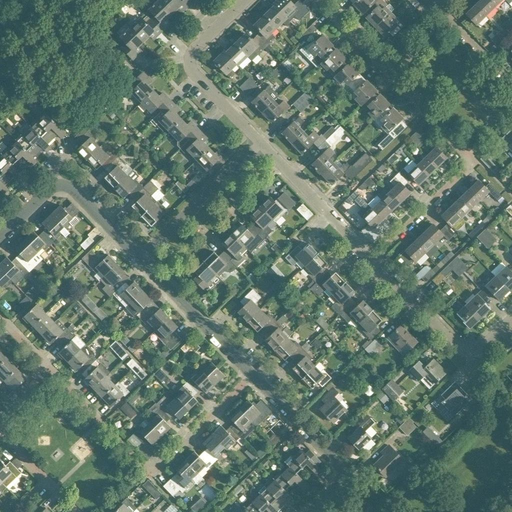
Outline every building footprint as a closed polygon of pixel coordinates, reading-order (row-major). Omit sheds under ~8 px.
[(155,16),(151,20),(162,31),(166,27),(162,23),(172,14),(159,0),(149,10),(155,16)] [(159,0),(172,14),(182,4),(186,8),(190,4),(186,0),(159,0)] [(290,12),(295,16),(299,21),(309,11),(302,3),(297,9),(288,0),(277,0),(273,5),(274,6),(285,17),(290,12)] [(374,2),(374,3),(376,0),(354,0),(356,2),(353,4),(363,14),(365,11),(374,2)] [(487,0),(480,0),(475,5),(486,16),(495,7),(487,0)] [(366,18),(376,27),(390,13),(384,7),(381,10),(374,3),(374,2),(365,11),(369,15),(366,18)] [(476,25),(486,16),(475,5),(466,14),(476,25)] [(274,6),(264,16),(276,28),(282,23),(286,27),(291,23),(285,17),(274,6)] [(395,19),(390,13),(376,27),(385,37),(389,33),(393,36),(400,29),(392,22),(395,19)] [(263,34),(258,38),(267,46),(275,38),(271,33),(276,28),(264,16),(254,25),(263,34)] [(141,18),(131,28),(143,41),(153,32),(157,36),(162,31),(151,20),(147,24),(141,18)] [(306,39),(316,29),(312,25),(302,35),(306,39)] [(134,51),(143,41),(131,28),(125,33),(123,34),(123,35),(120,38),(126,44),(122,48),(133,59),(137,55),(134,51)] [(497,28),(492,33),(495,36),(491,40),(495,44),(504,35),(497,28)] [(252,60),(257,55),(267,46),(258,38),(254,42),(246,34),(236,43),(248,56),(252,60)] [(317,68),(322,64),(325,61),(334,53),(333,52),(330,48),(332,46),(323,36),(317,41),(315,40),(305,47),(313,55),(309,60),(317,68)] [(238,66),(248,56),(236,43),(226,53),(236,64),(238,66)] [(416,52),(408,43),(400,50),(408,60),(416,52)] [(336,50),(333,52),(334,53),(325,61),(322,64),(335,77),(338,74),(338,75),(347,66),(346,66),(343,62),(346,60),(336,50)] [(231,69),(236,64),(226,53),(224,52),(214,62),(231,79),(235,74),(231,69)] [(338,75),(338,74),(335,77),(341,83),(344,80),(351,88),(360,79),(356,76),(359,73),(349,63),(346,66),(347,66),(338,75)] [(267,78),(271,82),(280,73),(276,68),(267,78)] [(132,93),(141,102),(153,91),(147,85),(151,81),(143,73),(134,82),(134,81),(121,93),(124,96),(129,96),(132,93)] [(244,92),(253,82),(249,78),(239,87),(244,92)] [(362,105),(365,102),(373,93),(373,94),(376,91),(366,81),(364,84),(360,79),(351,88),(359,96),(356,99),(362,105)] [(253,82),(244,92),(247,96),(257,86),(253,82)] [(269,86),(252,102),(255,105),(254,106),(256,108),(257,107),(262,112),(273,101),(279,96),(269,86)] [(158,106),(162,111),(171,102),(163,93),(159,97),(153,91),(141,102),(151,113),(158,106)] [(310,96),(307,93),(306,92),(293,105),(297,108),(310,96)] [(365,102),(372,110),(369,113),(375,119),(378,116),(378,115),(386,107),(387,107),(389,105),(379,95),(377,97),(373,94),(373,93),(365,102)] [(314,100),(310,96),(297,108),(301,113),(314,100)] [(17,99),(11,105),(14,109),(20,103),(17,99)] [(278,107),(273,101),(262,112),(271,122),(274,120),(274,121),(276,119),(275,119),(289,106),(284,101),(278,107)] [(160,121),(169,131),(181,120),(175,114),(179,110),(171,102),(162,111),(150,122),(155,126),(160,121)] [(388,133),(402,119),(393,109),(390,111),(387,107),(386,107),(378,115),(378,116),(375,119),(374,120),(383,130),(384,129),(388,133)] [(66,134),(44,111),(44,112),(46,114),(31,128),(41,138),(41,137),(48,144),(58,135),(61,139),(66,134)] [(287,138),(292,144),(303,132),(299,127),(304,122),(299,117),(282,133),(285,137),(284,137),(286,139),(287,138)] [(187,126),(181,120),(169,131),(177,139),(176,148),(178,150),(190,139),(199,131),(191,122),(187,126)] [(327,139),(336,131),(332,126),(323,135),(327,139)] [(96,139),(85,127),(74,137),(78,141),(80,140),(83,144),(77,150),(87,160),(100,148),(94,142),(96,139)] [(336,131),(327,139),(332,144),(344,131),(340,127),(336,131)] [(52,148),(48,144),(41,137),(41,138),(31,128),(17,141),(27,151),(37,142),(47,153),(52,148)] [(409,138),(417,146),(422,141),(419,138),(423,134),(419,130),(409,138)] [(207,139),(199,131),(190,139),(194,144),(187,150),(197,160),(209,148),(203,142),(207,139)] [(308,137),(303,132),(292,144),(301,153),(304,151),(304,152),(306,150),(305,150),(319,137),(314,132),(308,137)] [(378,145),(382,150),(394,139),(389,134),(378,145)] [(500,140),(511,151),(511,141),(505,135),(500,140)] [(37,162),(27,151),(17,141),(9,149),(7,147),(1,153),(3,155),(22,176),(23,176),(21,173),(28,166),(27,165),(29,163),(32,166),(37,162)] [(400,147),(404,151),(409,146),(405,142),(400,147)] [(399,156),(404,151),(400,147),(395,152),(399,156)] [(436,147),(426,156),(437,167),(447,158),(436,147)] [(103,164),(107,168),(116,160),(108,151),(105,153),(100,148),(87,160),(97,170),(103,164)] [(211,174),(217,168),(227,159),(218,151),(215,155),(209,148),(197,160),(211,174)] [(330,148),(312,165),(315,168),(314,168),(316,170),(317,169),(322,175),(334,163),(329,158),(334,153),(330,148)] [(348,168),(344,163),(339,168),(334,163),(322,175),(331,185),(334,182),(334,183),(336,182),(335,181),(344,173),(351,180),(372,160),(365,153),(352,166),(351,165),(348,168)] [(18,180),(22,176),(3,155),(0,157),(0,180),(5,186),(13,179),(11,178),(13,176),(18,180)] [(499,169),(485,155),(480,159),(494,174),(499,169)] [(437,167),(426,156),(417,165),(428,176),(437,167)] [(116,160),(107,168),(111,172),(104,178),(114,188),(127,176),(121,170),(123,167),(116,160)] [(386,169),(382,164),(377,169),(381,173),(386,169)] [(409,173),(404,168),(399,172),(408,182),(412,178),(419,185),(428,176),(417,165),(409,173)] [(503,173),(499,169),(494,174),(498,178),(503,173)] [(394,187),(390,191),(401,202),(410,193),(403,186),(408,182),(399,172),(389,182),(394,187)] [(198,175),(187,185),(192,191),(203,180),(198,175)] [(130,192),(134,196),(143,188),(135,180),(133,182),(127,176),(114,188),(124,198),(130,192)] [(375,184),(369,177),(364,182),(368,186),(370,188),(375,184)] [(493,197),(498,192),(489,183),(485,187),(476,178),(471,183),(473,185),(469,189),(479,201),(488,192),(493,197)] [(0,190),(4,194),(8,190),(5,186),(0,180),(0,190)] [(184,193),(188,189),(180,180),(175,184),(184,193)] [(151,181),(143,188),(134,196),(138,200),(132,206),(142,217),(154,205),(148,198),(158,188),(151,181)] [(368,186),(364,182),(359,187),(362,191),(368,186)] [(469,189),(460,198),(471,209),(479,201),(469,189)] [(350,204),(360,196),(355,191),(346,200),(350,204)] [(381,200),(392,211),(401,202),(390,191),(381,200)] [(270,197),(260,207),(275,222),(288,210),(289,210),(295,204),(284,192),(275,201),(270,197)] [(493,197),(497,201),(502,197),(498,192),(493,197)] [(460,198),(450,207),(461,218),(465,223),(469,218),(465,214),(471,209),(460,198)] [(383,220),(392,211),(381,200),(372,209),(383,220)] [(154,205),(142,217),(151,226),(167,212),(157,202),(154,205)] [(60,206),(51,215),(64,227),(69,222),(73,226),(78,220),(75,217),(78,214),(74,210),(77,208),(72,203),(65,210),(60,206)] [(298,210),(309,220),(315,213),(304,203),(298,210)] [(383,220),(372,209),(366,203),(362,207),(368,213),(363,218),(374,229),(383,220)] [(275,222),(260,207),(250,217),(256,223),(252,226),(261,235),(264,239),(273,231),(267,225),(273,220),(275,222)] [(448,223),(444,227),(453,236),(457,232),(452,227),(461,218),(450,207),(441,216),(448,223)] [(491,213),(495,216),(501,210),(498,207),(491,213)] [(51,215),(42,224),(47,228),(43,232),(53,242),(56,246),(60,242),(57,238),(60,235),(58,233),(64,227),(51,215)] [(473,231),(476,234),(486,225),(483,221),(479,225),(473,231)] [(242,224),(232,234),(245,247),(247,249),(250,252),(264,239),(261,235),(252,226),(248,231),(242,224)] [(432,224),(423,233),(434,244),(443,236),(448,241),(453,236),(444,227),(439,231),(432,224)] [(482,233),(493,244),(498,240),(486,228),(482,233)] [(34,231),(25,240),(37,253),(42,248),(44,251),(53,242),(43,232),(42,232),(44,234),(40,238),(34,231)] [(423,233),(415,241),(425,253),(434,244),(423,233)] [(488,249),(493,244),(482,233),(477,237),(488,249)] [(247,249),(245,247),(232,234),(222,244),(228,250),(224,254),(226,256),(238,267),(246,259),(242,254),(247,249)] [(85,249),(94,241),(90,237),(81,245),(85,249)] [(25,240),(15,249),(21,256),(17,259),(26,268),(34,261),(31,259),(37,253),(25,240)] [(416,262),(425,253),(415,241),(405,250),(404,249),(398,255),(409,266),(415,261),(416,262)] [(298,246),(285,258),(293,266),(300,259),(306,265),(318,254),(308,244),(302,250),(298,246)] [(100,272),(105,277),(118,265),(108,255),(102,261),(91,250),(82,259),(97,274),(100,272)] [(214,252),(204,261),(217,274),(219,276),(224,271),(227,272),(231,272),(233,271),(238,267),(226,256),(224,254),(220,258),(214,252)] [(446,257),(449,260),(454,255),(451,252),(446,257)] [(303,268),(317,283),(325,274),(327,272),(326,272),(323,268),(327,264),(318,254),(306,265),(303,268)] [(457,256),(452,261),(463,272),(468,268),(457,256)] [(7,257),(0,263),(0,268),(12,281),(16,284),(21,279),(18,276),(26,268),(17,259),(13,264),(7,257)] [(219,276),(217,274),(204,261),(194,271),(198,276),(194,280),(195,282),(191,286),(201,297),(206,292),(204,290),(219,276)] [(452,261),(442,271),(446,275),(452,270),(459,277),(463,272),(452,261)] [(126,274),(118,265),(105,277),(100,281),(105,286),(102,289),(110,297),(115,293),(124,284),(120,280),(126,274)] [(423,276),(421,278),(426,282),(440,269),(436,265),(432,270),(431,269),(427,273),(423,268),(419,272),(423,276)] [(511,273),(505,267),(495,276),(509,291),(511,287),(511,273)] [(0,293),(7,287),(12,281),(0,268),(0,293)] [(266,270),(262,275),(266,279),(270,275),(266,270)] [(442,271),(432,280),(436,285),(446,275),(442,271)] [(327,288),(333,294),(345,282),(335,272),(329,278),(325,274),(317,283),(310,289),(314,293),(315,293),(318,296),(327,288)] [(254,273),(249,278),(252,282),(258,277),(254,273)] [(509,291),(495,276),(485,286),(499,300),(509,291)] [(125,298),(130,304),(143,291),(134,282),(128,288),(124,284),(115,293),(122,301),(125,298)] [(344,311),(353,303),(348,298),(355,292),(345,282),(333,294),(339,300),(331,307),(340,315),(344,311)] [(36,285),(26,294),(31,300),(41,291),(36,285)] [(57,292),(62,297),(68,292),(62,286),(57,292)] [(253,289),(240,302),(244,306),(238,312),(248,322),(261,310),(254,304),(261,298),(253,289)] [(133,311),(141,320),(150,311),(146,306),(152,300),(143,291),(130,304),(135,309),(133,311)] [(67,302),(73,297),(68,292),(62,297),(67,302)] [(490,309),(476,295),(467,304),(481,318),(490,309)] [(360,322),(360,323),(373,311),(363,300),(356,306),(353,303),(344,311),(340,315),(347,323),(350,320),(356,326),(360,322)] [(37,304),(24,316),(33,326),(46,313),(37,304)] [(470,328),(481,318),(467,304),(456,314),(470,328)] [(151,325),(156,330),(169,318),(160,309),(153,315),(150,311),(141,320),(148,327),(151,325)] [(263,326),(268,331),(277,322),(269,313),(266,316),(261,310),(248,322),(257,332),(263,326)] [(382,321),(373,311),(360,323),(366,328),(363,331),(371,339),(380,331),(376,327),(382,321)] [(46,313),(33,326),(42,335),(54,323),(46,313)] [(178,327),(169,318),(156,330),(153,333),(159,338),(170,350),(181,339),(177,335),(175,337),(171,333),(178,327)] [(277,322),(268,331),(271,334),(265,340),(275,350),(288,338),(292,333),(286,327),(284,329),(277,322)] [(54,323),(42,335),(51,344),(55,340),(59,345),(71,333),(67,329),(63,332),(54,323)] [(404,355),(417,342),(401,326),(388,338),(404,355)] [(71,333),(59,345),(62,349),(59,352),(68,362),(80,349),(86,344),(77,336),(76,337),(71,333)] [(191,338),(181,348),(190,358),(200,348),(191,338)] [(293,344),(288,338),(275,350),(284,360),(291,354),(295,359),(309,345),(306,342),(301,347),(296,341),(293,344)] [(316,338),(312,342),(317,347),(321,344),(316,338)] [(382,345),(376,338),(370,344),(365,349),(371,355),(382,345)] [(367,340),(361,346),(365,349),(370,344),(368,342),(367,340)] [(116,341),(110,346),(114,350),(119,345),(116,341)] [(80,349),(68,362),(77,371),(80,367),(84,371),(97,359),(93,356),(95,354),(86,344),(80,349)] [(133,344),(129,349),(132,353),(137,348),(133,344)] [(292,369),(302,379),(315,367),(309,360),(312,358),(307,352),(311,348),(309,345),(295,359),(299,363),(292,369)] [(166,351),(160,356),(163,359),(169,354),(166,351)] [(17,368),(7,358),(0,365),(0,376),(4,380),(17,368)] [(97,359),(84,371),(88,375),(84,379),(93,388),(106,376),(110,373),(97,359)] [(132,359),(126,364),(131,369),(137,364),(132,359)] [(424,367),(418,361),(408,371),(418,382),(426,374),(436,385),(439,383),(437,382),(446,373),(433,359),(424,367)] [(210,360),(206,364),(208,367),(203,372),(215,385),(224,376),(210,360)] [(137,364),(131,369),(137,375),(142,369),(137,364)] [(320,372),(315,367),(302,379),(312,389),(318,383),(322,387),(331,378),(323,370),(320,372)] [(26,379),(17,368),(4,380),(13,390),(7,396),(12,401),(23,391),(18,386),(26,379)] [(159,369),(154,374),(161,382),(167,377),(159,369)] [(206,393),(215,385),(203,372),(197,377),(195,375),(187,382),(197,393),(197,392),(196,391),(200,387),(206,393)] [(106,376),(93,388),(102,397),(115,385),(106,376)] [(391,379),(382,389),(393,401),(403,391),(391,379)] [(102,397),(100,399),(106,405),(108,403),(111,407),(123,396),(124,396),(125,396),(129,392),(119,381),(115,385),(102,397)] [(193,396),(197,393),(187,382),(174,395),(176,397),(188,410),(198,401),(193,396)] [(454,416),(460,411),(472,399),(467,394),(464,397),(457,389),(459,386),(455,382),(441,395),(445,399),(441,403),(445,407),(445,406),(454,416)] [(320,410),(333,423),(346,410),(334,397),(338,393),(334,388),(322,399),(327,403),(320,410)] [(377,395),(384,402),(389,398),(382,390),(377,395)] [(135,392),(127,400),(131,404),(138,397),(135,392)] [(179,419),(188,410),(176,397),(170,403),(164,396),(156,404),(160,408),(169,417),(173,413),(179,419)] [(248,400),(239,409),(251,422),(257,417),(259,419),(263,415),(248,400)] [(126,402),(120,409),(130,419),(137,413),(126,402)] [(404,403),(399,407),(408,416),(413,412),(404,403)] [(149,423),(161,436),(171,427),(165,421),(169,417),(160,408),(152,416),(155,418),(149,423)] [(235,424),(231,428),(240,437),(244,441),(258,428),(251,422),(239,409),(229,418),(235,424)] [(365,414),(353,425),(358,429),(348,438),(359,449),(376,433),(370,427),(374,423),(365,414)] [(399,427),(404,432),(407,436),(416,427),(413,424),(414,423),(409,417),(399,427)] [(152,445),(161,436),(149,423),(144,428),(142,426),(133,434),(142,443),(146,439),(152,445)] [(221,426),(212,435),(224,448),(230,442),(232,445),(240,437),(231,428),(227,432),(221,426)] [(422,431),(437,446),(442,441),(427,426),(422,431)] [(274,445),(283,437),(277,431),(268,439),(270,441),(274,445)] [(219,453),(224,448),(212,435),(203,444),(209,450),(204,454),(213,463),(221,455),(219,453)] [(260,458),(274,445),(270,441),(256,454),(260,458)] [(374,465),(385,477),(403,460),(389,445),(381,452),(384,455),(375,465),(374,464),(374,465)] [(306,454),(301,450),(286,464),(289,467),(290,467),(296,473),(306,464),(316,475),(321,470),(317,466),(321,462),(310,450),(306,454)] [(205,471),(213,463),(204,454),(200,458),(194,452),(185,460),(198,473),(203,468),(205,471)] [(0,460),(0,480),(6,487),(21,473),(10,461),(5,466),(0,460)] [(202,478),(198,473),(185,460),(176,469),(179,473),(167,485),(176,494),(179,490),(182,493),(194,481),(196,483),(202,478)] [(290,467),(289,467),(275,481),(284,490),(285,490),(294,481),(304,491),(309,487),(296,473),(290,467)] [(157,489),(148,480),(142,485),(151,494),(157,489)] [(295,501),(285,490),(284,490),(275,481),(261,495),(270,504),(278,511),(287,502),(290,505),(295,501)] [(243,489),(239,484),(231,492),(235,497),(243,489)] [(162,494),(157,489),(151,494),(156,500),(162,494)] [(24,506),(35,496),(30,491),(19,501),(24,506)] [(268,511),(277,511),(278,511),(270,504),(261,495),(254,501),(251,499),(244,506),(246,508),(249,511),(261,511),(265,509),(268,511)] [(114,511),(133,511),(136,509),(127,499),(126,498),(118,506),(119,507),(114,511)]
